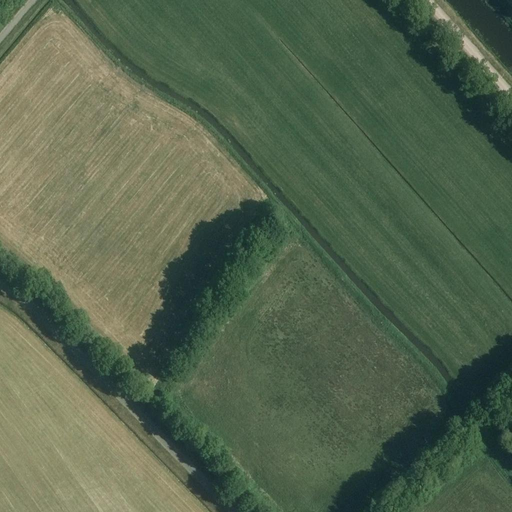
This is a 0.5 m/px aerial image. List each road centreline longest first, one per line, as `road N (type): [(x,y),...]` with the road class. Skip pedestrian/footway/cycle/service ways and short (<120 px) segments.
road 1 (unclassified): [(233,511),(40,313),(0,283)]
road 2 (track): [(424,0),(511,99)]
